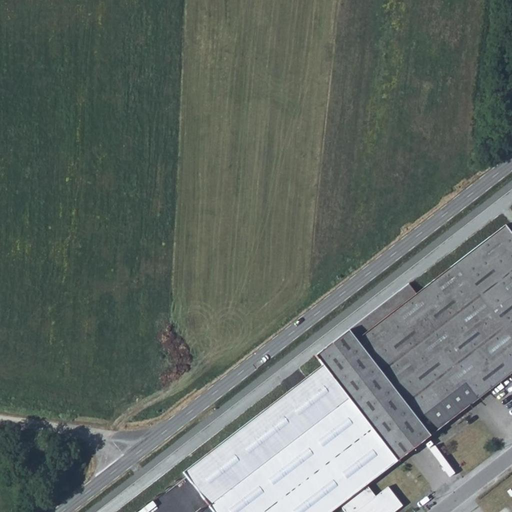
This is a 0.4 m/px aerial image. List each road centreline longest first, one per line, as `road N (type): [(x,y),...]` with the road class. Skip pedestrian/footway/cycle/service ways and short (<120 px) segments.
road 1 (secondary): [(511,161),(128,460)]
road 2 (unclassified): [(128,460),(81,432),(0,421)]
